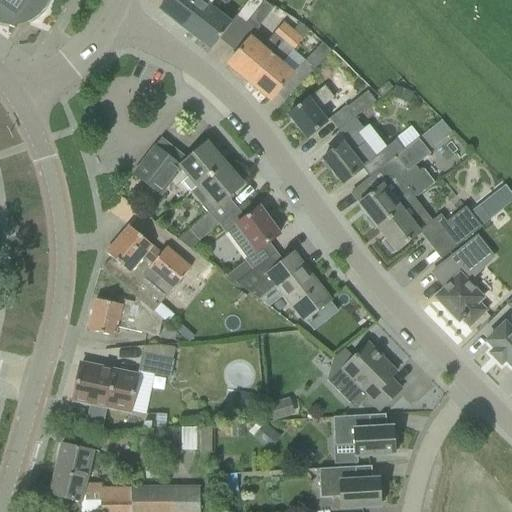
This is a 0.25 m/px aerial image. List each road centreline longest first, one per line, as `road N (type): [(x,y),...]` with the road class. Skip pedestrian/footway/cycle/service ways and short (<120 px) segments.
road 1 (residential): [(511,433),(236,117),(183,64),(104,20)]
road 2 (tertiary): [(35,381),(54,314),(59,239),(28,102)]
road 3 (unknown): [(471,389),(442,404),(425,426),(400,511)]
road 4 (tertiary): [(0,510),(35,381)]
